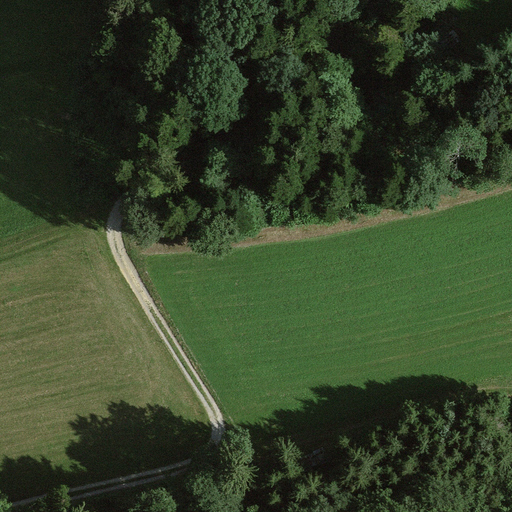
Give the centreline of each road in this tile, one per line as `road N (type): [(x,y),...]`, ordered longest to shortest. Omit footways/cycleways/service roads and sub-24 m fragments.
road 1 (track): [(0,508),(185,463),(209,450),(217,430),(212,409),(122,260),(116,222),(144,189),(341,64)]
road 2 (track): [(341,64),(393,85),(451,73),(511,46)]
